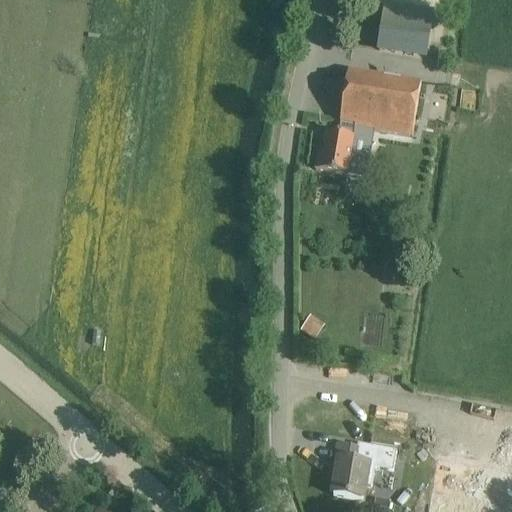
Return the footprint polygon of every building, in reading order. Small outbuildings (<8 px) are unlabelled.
[(433,14),(406,9),(386,5),(378,51),(426,59),(433,14)] [(318,155),(316,171),(348,177),(366,180),(370,158),(351,155),(354,139),(355,129),(374,132),(413,138),(421,84),(348,72),(340,124),(341,124),(339,137),(326,135),(323,156),(318,155)] [(310,317),(300,332),(314,342),(325,327),(310,317)] [(397,453),(383,450),(363,447),(363,451),(338,447),(335,462),(339,463),(333,498),(363,503),(366,487),(371,488),(375,469),(393,472),(397,453)] [(511,511),(511,472),(435,460),(427,511),(511,511)]
